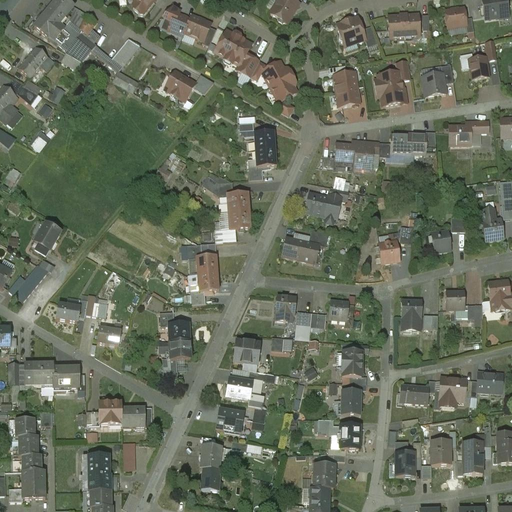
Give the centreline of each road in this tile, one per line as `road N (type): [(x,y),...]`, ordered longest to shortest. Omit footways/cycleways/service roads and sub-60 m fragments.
road 1 (residential): [(0,309),(185,415)]
road 2 (residential): [(311,134),(511,101)]
road 3 (residential): [(249,279),(311,134)]
road 4 (residential): [(185,415),(249,279)]
road 5 (residential): [(371,508),(511,487)]
road 6 (residential): [(249,279),(388,292)]
road 7 (residential): [(371,508),(389,378)]
road 8 (residential): [(303,51),(325,11),(408,0)]
road 9 (residential): [(389,378),(511,351)]
road 10 (residential): [(388,292),(508,261)]
